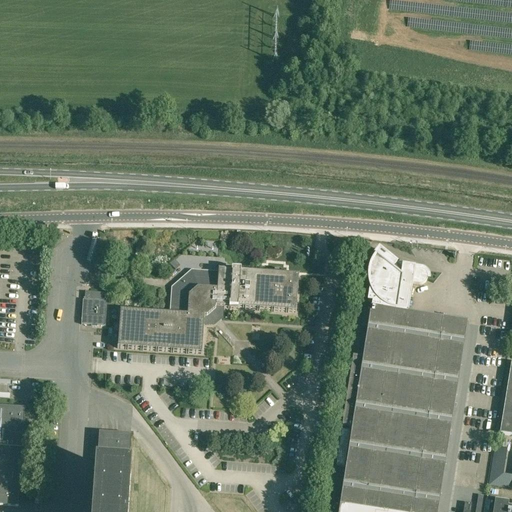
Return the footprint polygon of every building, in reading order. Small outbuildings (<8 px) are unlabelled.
[(338,511),(437,511),(467,324),(407,314),(412,284),(419,285),(421,285),(424,284),(426,283),(427,279),(427,275),(425,272),(424,271),(414,270),(415,269),(404,267),(402,270),(396,265),(397,264),(379,250),(374,256),(375,257),(368,303),(372,304),(372,309),(371,308),(371,309),(364,308),(361,325),(368,326),(363,358),(353,357),(342,426),(352,427),(339,508),(338,511)] [(195,261),(196,271),(217,270),(216,255),(201,256),(201,261),(195,261)] [(174,260),(170,264),(175,271),(180,267),(174,260)] [(118,349),(201,354),(204,322),(211,323),(220,316),(221,308),(296,313),(298,276),(218,271),(218,273),(191,271),(172,288),(170,315),(120,311),(118,349)] [(81,325),(105,327),(107,302),(105,302),(106,294),(85,292),(84,301),(83,301),(81,325)] [(500,434),(511,436),(511,363),(500,434)] [(293,379),(298,385),(307,377),(302,371),(293,379)] [(0,399),(14,400),(14,381),(0,381),(0,399)] [(0,505),(18,507),(25,408),(0,406),(0,505)] [(344,466),(350,430),(342,429),(336,465),(344,466)] [(125,511),(131,436),(99,434),(96,480),(95,480),(92,511),(125,511)] [(479,490),(479,503),(487,503),(487,490),(479,490)] [(493,511),(511,511),(511,508),(508,508),(509,504),(495,502),(493,511)]
